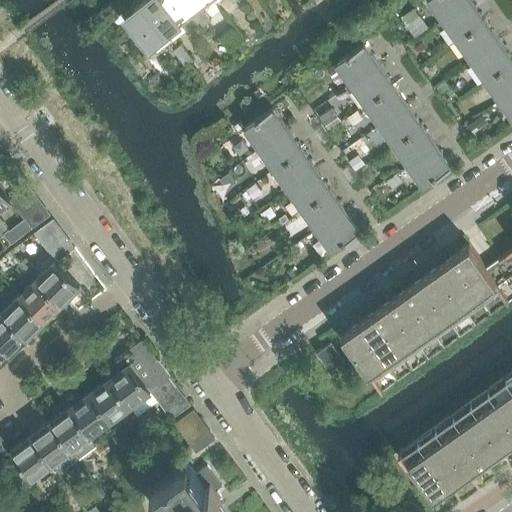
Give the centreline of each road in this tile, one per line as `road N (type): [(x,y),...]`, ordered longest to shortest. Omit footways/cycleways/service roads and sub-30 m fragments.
road 1 (residential): [(203,380),(511,164)]
road 2 (residential): [(128,279),(0,103)]
road 3 (residential): [(23,427),(4,399),(17,370),(128,279)]
road 4 (residential): [(301,511),(203,380)]
road 5 (residential): [(203,380),(128,279)]
